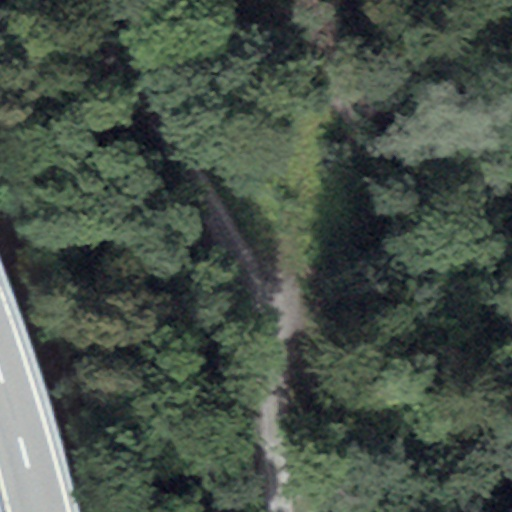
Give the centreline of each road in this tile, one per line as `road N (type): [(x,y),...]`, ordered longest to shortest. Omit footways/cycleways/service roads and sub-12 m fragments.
road 1 (track): [(98,0),(242,256),(262,314),(291,511)]
road 2 (primary): [(0,375),(38,511)]
